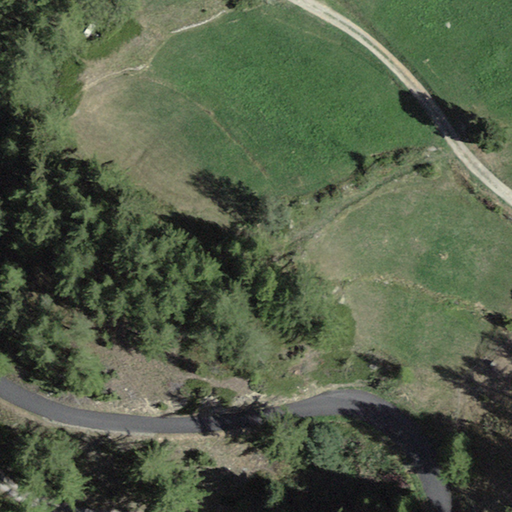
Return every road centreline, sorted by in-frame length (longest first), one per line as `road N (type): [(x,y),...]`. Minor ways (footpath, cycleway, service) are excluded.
road 1 (unclassified): [(434,511),(402,434),(369,408),(340,405),(240,422),(99,421),(32,405),(0,385)]
road 2 (track): [(511,198),(479,173),(390,59),(296,0)]
